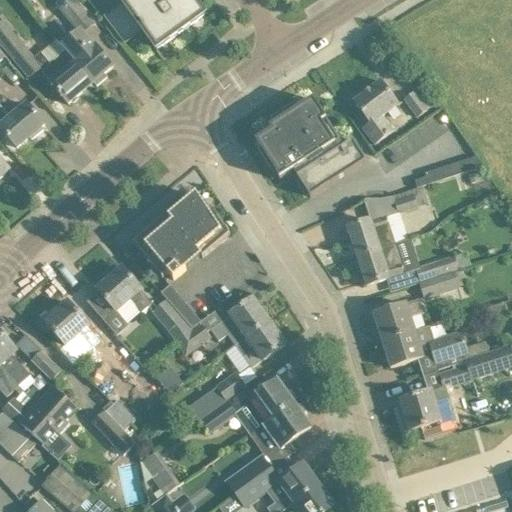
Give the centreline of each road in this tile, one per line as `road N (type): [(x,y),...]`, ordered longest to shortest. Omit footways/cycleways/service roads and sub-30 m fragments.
road 1 (residential): [(386,511),(326,305),(191,110)]
road 2 (tertiary): [(0,272),(191,110)]
